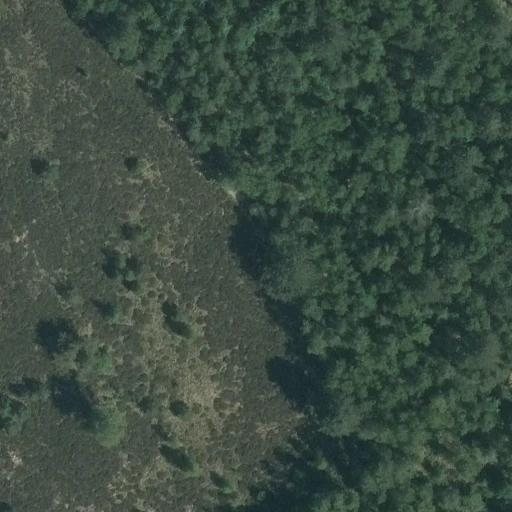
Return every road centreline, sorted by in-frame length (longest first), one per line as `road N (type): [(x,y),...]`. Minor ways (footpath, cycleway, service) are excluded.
road 1 (track): [(350,511),(360,472),(355,432),(301,301),(226,189)]
road 2 (track): [(226,189),(409,149),(511,101)]
road 3 (track): [(226,189),(124,57),(64,0)]
